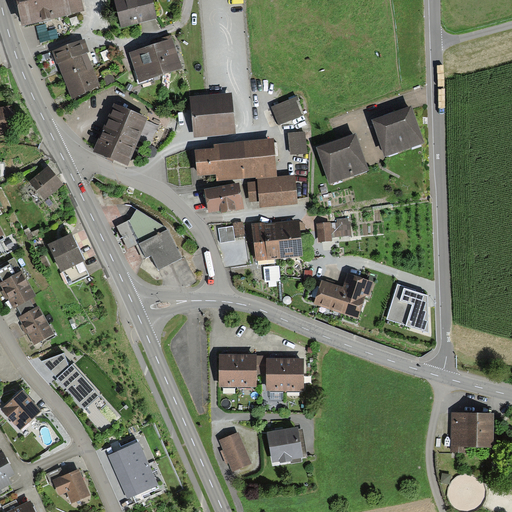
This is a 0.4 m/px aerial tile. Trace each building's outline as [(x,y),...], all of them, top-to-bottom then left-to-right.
[(65,0),(41,0),(17,5),(23,31),(70,21),(65,0)] [(150,0),(114,0),(122,28),(156,19),(150,0)] [(70,46),(53,53),(59,67),(73,102),(87,96),(101,90),(86,54),(89,53),(84,40),(70,46)] [(142,50),(130,54),(140,84),(182,69),(172,40),(164,42),(142,50)] [(231,94),(191,98),(195,136),(235,132),(231,94)] [(293,99),(271,108),(279,126),(301,117),(293,99)] [(99,137),(93,152),(111,160),(127,167),(149,119),(114,103),(108,118),(99,137)] [(0,133),(14,131),(9,107),(0,108),(0,133)] [(393,115),(372,123),(386,160),(424,146),(410,109),(393,115)] [(306,132),(288,133),(289,156),(307,155),(306,132)] [(337,142),(318,149),(330,186),(368,173),(355,136),(337,142)] [(277,180),(273,141),(235,144),(236,146),(214,148),(215,152),(196,154),(199,178),(216,176),(217,183),(238,181),(239,182),(255,180),(256,182),(277,180)] [(62,187),(48,169),(38,176),(30,183),(44,201),(62,187)] [(297,206),(294,179),(258,182),(258,185),(249,185),(250,203),(260,202),(261,209),(297,206)] [(239,183),(203,190),(205,201),(208,216),(221,214),(222,216),(245,212),(239,183)] [(141,245),(138,246),(144,260),(149,257),(157,273),(182,262),(165,229),(137,212),(130,223),(141,245)] [(339,224),(318,226),(319,244),(332,243),(331,238),(351,236),(350,224),(348,224),(348,219),(338,220),(339,224)] [(298,221),(251,225),(253,242),(255,263),(302,259),(298,221)] [(141,245),(130,223),(118,228),(128,251),(138,246),(141,245)] [(242,223),(233,225),(235,239),(245,237),(242,223)] [(233,228),(219,230),(221,244),(235,242),(233,228)] [(60,242),(48,248),(60,275),(83,264),(70,237),(60,242)] [(279,267),(264,269),(266,283),(280,281),(279,267)] [(16,272),(0,281),(0,289),(11,307),(30,295),(16,272)] [(374,285),(349,278),(345,291),(328,286),(323,284),(316,307),(358,320),(365,297),(370,298),(374,285)] [(427,299),(398,290),(388,322),(428,334),(427,299)] [(33,307),(17,318),(34,344),(50,333),(33,307)] [(232,358),(220,358),(220,389),(255,389),(255,376),(266,376),(266,392),(304,392),(304,362),(292,362),(279,362),(267,362),(267,358),(245,358),(232,358)] [(98,399),(72,370),(59,382),(85,411),(98,399)] [(41,413),(22,393),(1,412),(20,432),(41,413)] [(493,417),(452,416),(452,455),(466,455),(466,451),(493,451),(493,430),(493,417)] [(298,431),(267,435),(271,465),(302,461),(298,431)] [(238,434),(221,441),(232,472),(251,466),(238,434)] [(156,488),(138,446),(110,458),(129,500),(156,488)] [(4,455),(0,456),(0,491),(12,485),(9,479),(15,476),(4,455)] [(70,503),(88,494),(77,469),(51,480),(58,495),(65,491),(70,503)] [(5,511),(33,511),(29,503),(19,508),(16,501),(3,508),(5,511)]
